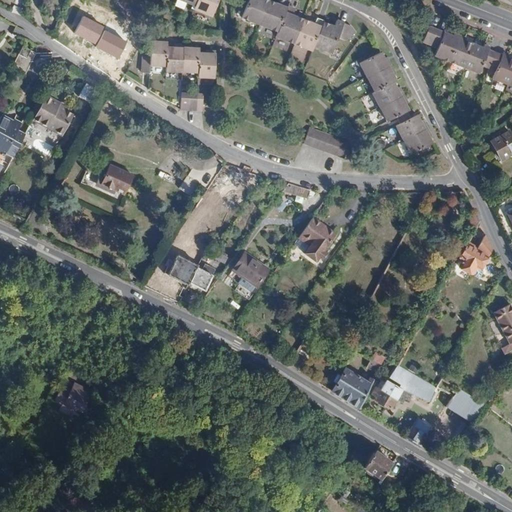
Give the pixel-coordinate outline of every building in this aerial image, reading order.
[(196,0),(194,6),(193,10),(210,17),(217,0),(196,0)] [(241,0),(249,3),(243,18),(259,25),(269,1),(264,0),(241,0)] [(269,1),(259,25),(278,32),(288,6),(289,2),(285,0),(281,0),(280,6),(269,1)] [(288,6),(278,32),(276,36),(294,43),(303,20),(293,16),(296,10),(288,6)] [(104,25),(84,15),(76,31),(96,41),(104,25)] [(314,24),(303,20),(294,43),(312,50),(314,45),(323,22),(323,20),(316,18),(314,24)] [(345,40),(356,33),(351,26),(337,21),(334,26),(323,22),(314,45),(333,53),(339,37),(345,40)] [(127,40),(106,28),(97,44),(119,56),(127,40)] [(433,54),(449,60),(458,37),(452,34),(443,31),(436,28),(430,43),(437,46),(433,54)] [(458,37),(449,60),(463,66),(473,43),(463,39),(458,37)] [(151,66),(166,67),(167,48),(167,43),(160,43),(151,42),(151,58),(143,58),(143,73),(150,74),(151,66)] [(482,64),(488,66),(494,51),(487,49),(482,46),(473,43),(463,66),(478,72),(482,64)] [(36,50),(23,44),(11,66),(24,72),(34,54),(36,50)] [(166,71),(182,72),(183,49),(174,49),(167,48),(166,67),(166,71)] [(183,49),(182,72),(198,73),(199,54),(199,50),(192,49),(183,49)] [(494,51),(488,66),(494,69),(491,77),(506,83),(511,68),(511,58),(506,56),(500,54),(494,51)] [(360,62),(368,77),(388,67),(384,58),(380,52),(370,58),(360,62)] [(199,54),(198,73),(198,77),(214,78),(215,58),(215,55),(206,55),(199,54)] [(375,91),(393,82),(395,81),(392,75),(388,67),(368,77),(375,91)] [(79,93),(93,101),(100,88),(87,80),(79,93)] [(379,107),(401,96),(396,88),(393,82),(375,91),(372,93),(379,107)] [(48,93),(35,116),(64,132),(74,111),(65,107),(60,104),(62,100),(48,93)] [(188,94),(181,94),(180,104),(180,109),(187,110),(188,94)] [(397,117),(405,112),(408,111),(405,105),(401,96),(379,107),(387,122),(397,117)] [(400,123),(409,119),(407,116),(405,112),(397,117),(399,121),(400,123)] [(0,156),(0,160),(8,164),(25,131),(16,126),(20,118),(13,115),(10,120),(6,118),(7,117),(0,113),(0,154),(1,155),(0,156)] [(396,126),(403,140),(424,129),(420,121),(417,115),(409,119),(400,123),(396,126)] [(316,131),(309,128),(303,143),(310,145),(316,131)] [(411,155),(432,144),(429,138),(424,129),(403,140),(411,155)] [(322,133),(316,131),(310,145),(317,148),(322,133)] [(511,136),(509,131),(489,141),(498,158),(511,150),(511,136)] [(322,133),(317,148),(324,150),(329,135),(322,133)] [(329,135),(324,150),(330,153),(336,138),(329,135)] [(330,153),(337,155),(342,140),(336,138),(330,153)] [(337,155),(344,158),(349,143),(342,140),(337,155)] [(90,185),(120,199),(133,174),(109,163),(104,173),(98,170),(90,185)] [(309,191),(286,184),(282,190),(307,198),(309,191)] [(324,205),(321,203),(313,214),(316,216),(324,205)] [(460,226),(471,233),(478,221),(474,213),(460,226)] [(321,253),(333,236),(309,219),(300,232),(295,240),(307,247),(301,256),(313,264),(316,260),(319,261),(323,255),(321,253)] [(179,232),(174,239),(186,245),(190,238),(179,232)] [(486,257),(492,247),(485,235),(483,239),(482,238),(476,248),(478,250),(477,252),(486,257)] [(190,247),(202,253),(206,246),(194,240),(190,247)] [(466,242),(458,257),(463,260),(458,267),(470,274),(474,266),(479,269),(486,257),(477,252),(478,250),(476,248),(466,242)] [(216,260),(220,253),(216,251),(206,246),(202,253),(216,260)] [(270,269),(243,251),(230,270),(257,288),(270,269)] [(162,276),(185,287),(195,268),(176,257),(172,264),(167,261),(164,267),(166,269),(162,276)] [(470,274),(475,276),(479,269),(474,266),(470,274)] [(195,268),(185,287),(187,288),(188,285),(202,293),(210,278),(196,271),(197,268),(195,268)] [(273,289),(286,298),(295,286),(281,277),(273,289)] [(511,312),(508,304),(491,313),(511,349),(511,348),(511,312)] [(375,373),(383,357),(384,356),(374,351),(369,358),(365,366),(375,373)] [(400,389),(394,398),(400,401),(403,397),(407,399),(410,393),(428,402),(435,388),(433,387),(395,364),(385,380),(400,389)] [(330,391),(358,409),(372,380),(370,378),(367,383),(345,369),(330,391)] [(383,407),(387,410),(394,398),(400,389),(385,380),(378,390),(374,387),(370,394),(374,397),(372,401),(376,403),(375,405),(382,409),(383,407)] [(75,388),(77,384),(73,382),(70,388),(61,383),(53,399),(75,409),(76,407),(81,410),(90,391),(88,390),(86,394),(75,388)] [(88,390),(77,384),(75,388),(86,394),(88,390)] [(447,409),(472,422),(482,406),(457,392),(447,409)] [(430,429),(416,416),(404,436),(419,445),(430,429)] [(440,421),(434,436),(449,442),(456,426),(440,421)] [(395,460),(375,451),(366,471),(386,480),(395,460)]
